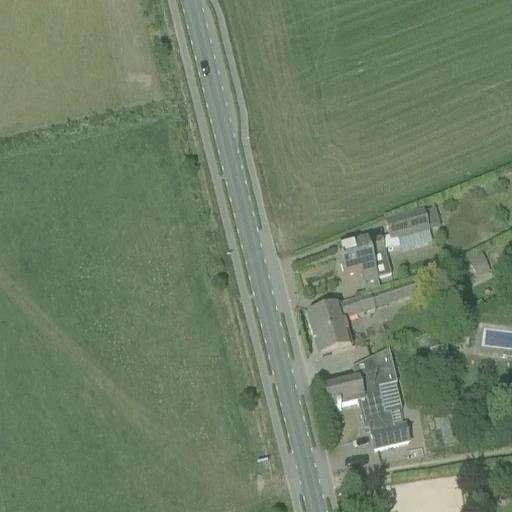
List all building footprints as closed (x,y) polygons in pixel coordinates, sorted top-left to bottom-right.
[(435,213),(423,216),(427,231),(439,228),(435,213)] [(355,249),(336,254),(343,281),(360,276),(362,286),(382,281),(390,279),(384,255),(391,253),(392,255),(399,253),(397,243),(428,235),(427,231),(423,216),(384,226),(362,232),(366,246),(355,249)] [(468,264),(476,281),(490,274),(483,258),(468,264)] [(368,297),(369,301),(305,320),(316,358),(349,348),(342,324),(373,314),(372,312),(432,294),(428,279),(368,297)] [(355,382),(323,390),(328,413),(348,408),(358,406),(364,433),(368,432),(369,437),(389,432),(392,432),(388,416),(382,418),(376,393),(395,389),(387,356),(365,366),(368,376),(355,378),(355,382)] [(455,404),(429,411),(436,435),(439,434),(443,451),(460,446),(456,430),(462,429),(455,404)] [(389,432),(369,437),(373,455),(393,450),(407,447),(403,429),(392,432),(389,432)]
